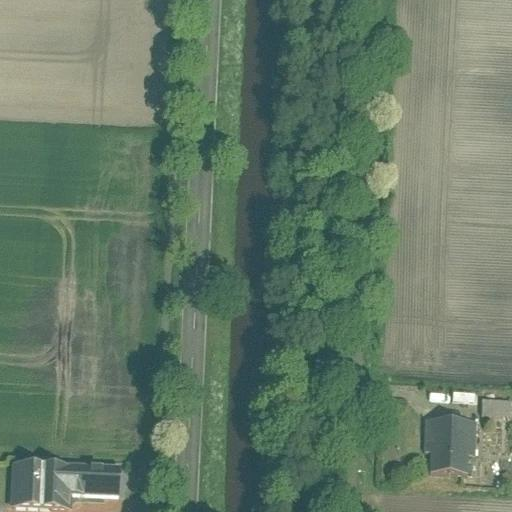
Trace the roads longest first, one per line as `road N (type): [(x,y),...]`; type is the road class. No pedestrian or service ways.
road 1 (tertiary): [(184,511),(208,0)]
road 2 (unclassified): [(347,511),(370,0)]
